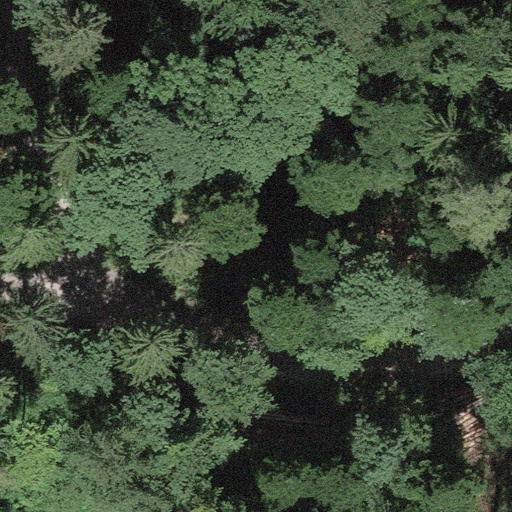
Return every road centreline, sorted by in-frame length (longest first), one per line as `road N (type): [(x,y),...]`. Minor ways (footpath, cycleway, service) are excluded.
road 1 (track): [(511,329),(443,366),(262,371),(155,345),(110,325)]
road 2 (track): [(110,325),(49,200),(29,48),(38,0)]
